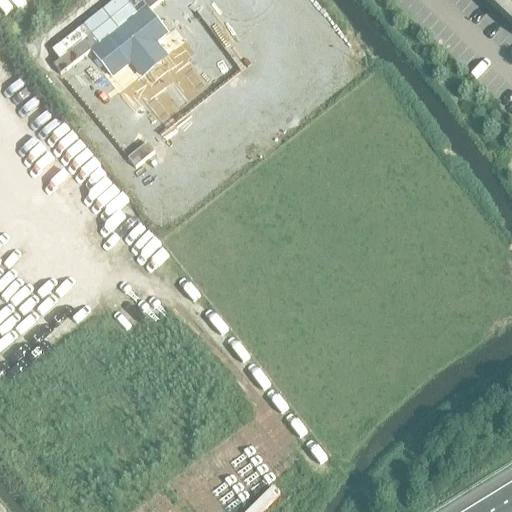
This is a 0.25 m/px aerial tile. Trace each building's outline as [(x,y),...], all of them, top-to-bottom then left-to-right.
[(117,0),(52,52),(60,61),(53,67),(60,76),(91,52),(112,78),(131,64),(140,76),(166,57),(156,45),(171,33),(157,15),(173,1),(171,0),(117,0)] [(511,0),(480,0),(511,29),(511,0)] [(0,114),(0,143),(14,132),(0,114)] [(14,132),(0,143),(0,173),(29,151),(14,132)] [(147,145),(128,160),(136,170),(155,154),(147,145)] [(29,151),(0,173),(0,193),(6,200),(44,170),(29,151)] [(44,170),(6,200),(24,224),(63,193),(44,170)] [(63,193),(24,224),(43,248),(82,218),(63,193)] [(6,200),(0,204),(0,242),(24,224),(6,200)] [(24,224),(0,242),(0,272),(5,279),(43,248),(24,224)]
